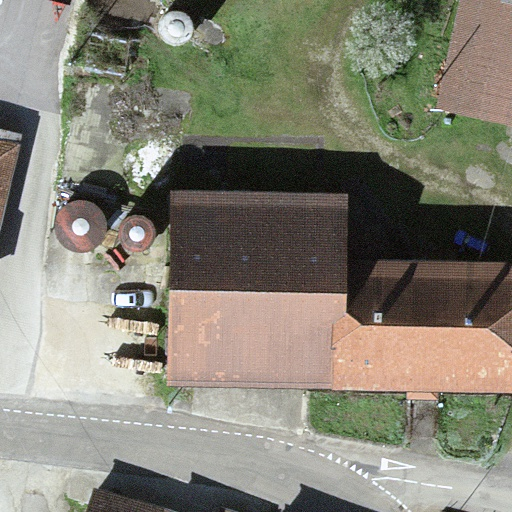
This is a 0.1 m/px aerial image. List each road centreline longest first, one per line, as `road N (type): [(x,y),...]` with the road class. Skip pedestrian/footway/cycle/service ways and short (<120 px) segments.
road 1 (unknown): [(511,244),(427,172),(327,107),(312,77),(320,47),(357,0)]
road 2 (tertiary): [(0,429),(193,450),(314,488)]
road 3 (residential): [(511,503),(391,484),(314,488)]
